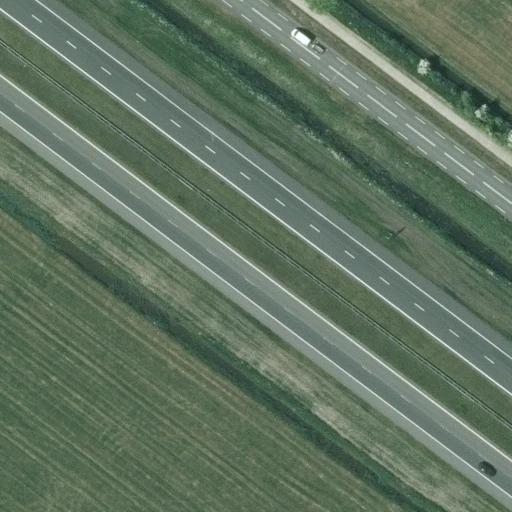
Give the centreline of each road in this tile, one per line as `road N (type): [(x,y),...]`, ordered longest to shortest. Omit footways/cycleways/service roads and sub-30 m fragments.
road 1 (motorway): [(0,102),(511,487)]
road 2 (motorway): [(511,384),(2,0)]
road 3 (tertiary): [(511,211),(229,0)]
